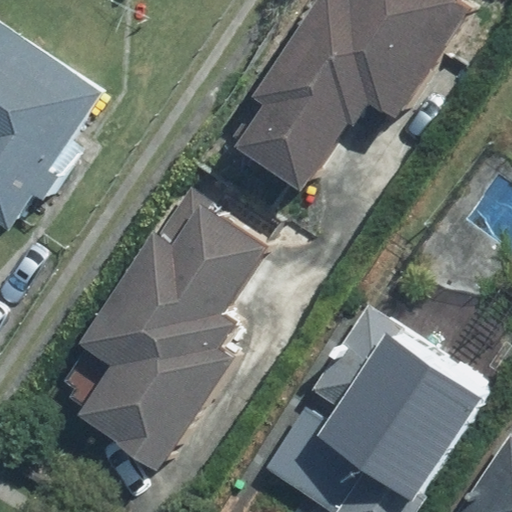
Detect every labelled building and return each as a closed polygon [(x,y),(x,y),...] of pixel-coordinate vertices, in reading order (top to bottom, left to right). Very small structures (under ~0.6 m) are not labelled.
[(332,0),(271,93),(281,100),(254,142),(319,185),(364,116),(383,128),(399,105),(410,111),(481,4),(474,0),(332,0)] [(113,89),(0,15),(0,211),(20,225),(41,193),(51,199),(67,174),(60,169),(113,89)] [(196,188),(95,340),(128,362),(94,411),(172,463),(246,355),(232,346),(248,321),(235,312),(280,243),(196,188)] [(348,511),(422,511),(500,397),(483,386),(498,363),(391,291),(326,387),(355,407),(338,432),(383,461),(348,511)] [(511,511),(511,449),(470,511),(511,511)]
